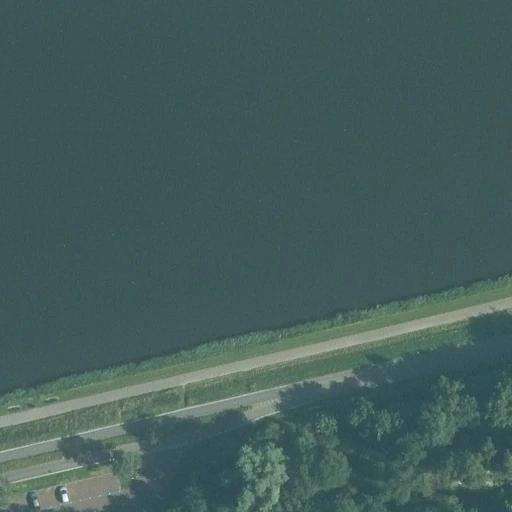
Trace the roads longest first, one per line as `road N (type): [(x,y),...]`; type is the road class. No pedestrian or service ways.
road 1 (tertiary): [(0,480),(205,432),(290,392)]
road 2 (tertiary): [(290,392),(0,459)]
road 3 (tertiary): [(290,392),(511,343)]
